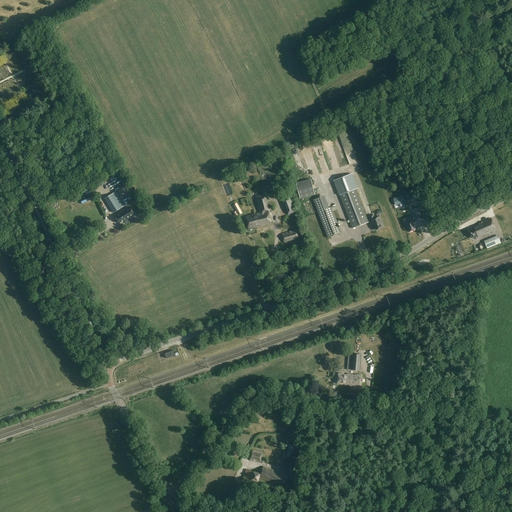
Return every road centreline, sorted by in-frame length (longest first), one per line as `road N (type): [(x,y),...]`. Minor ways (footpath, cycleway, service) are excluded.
road 1 (tertiary): [(101,367),(373,271),(511,195)]
road 2 (track): [(168,496),(244,406),(267,392),(511,420)]
road 3 (tertiary): [(101,367),(0,165)]
road 4 (tertiary): [(168,496),(101,367)]
